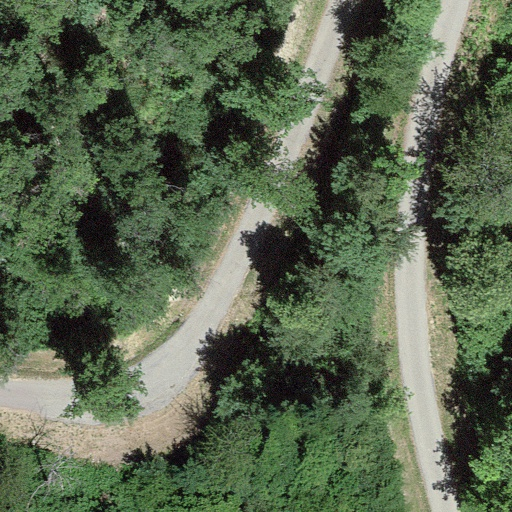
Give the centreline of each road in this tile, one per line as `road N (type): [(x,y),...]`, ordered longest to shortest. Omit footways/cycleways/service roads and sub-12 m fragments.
road 1 (unclassified): [(341,0),(217,308),(174,364),(130,393),(0,394)]
road 2 (unclassified): [(445,511),(423,439),(431,224),(474,0)]
